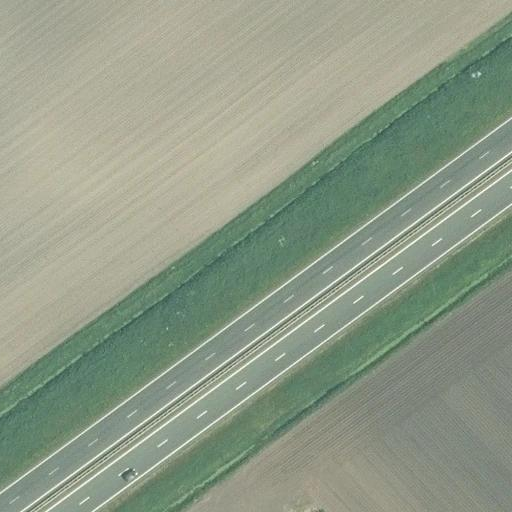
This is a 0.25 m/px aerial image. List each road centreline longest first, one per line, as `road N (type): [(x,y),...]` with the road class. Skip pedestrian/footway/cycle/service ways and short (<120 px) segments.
road 1 (trunk): [(511,138),(2,511)]
road 2 (trunk): [(72,511),(511,188)]
